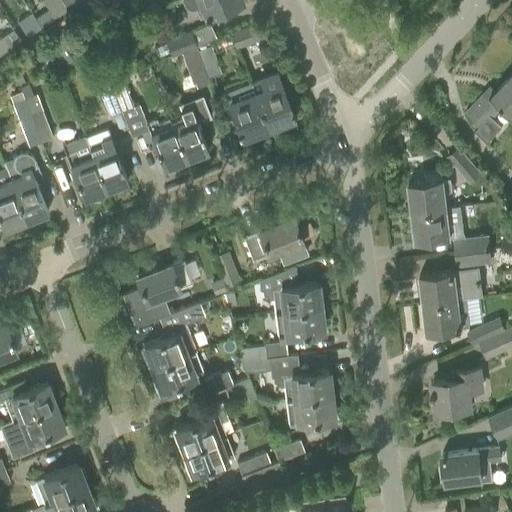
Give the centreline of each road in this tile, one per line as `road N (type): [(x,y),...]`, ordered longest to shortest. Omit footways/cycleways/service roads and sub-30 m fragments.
road 1 (residential): [(391,511),(350,139)]
road 2 (residential): [(38,264),(350,139)]
road 3 (residential): [(133,511),(38,264)]
road 4 (residential): [(350,139),(483,0)]
road 5 (residential): [(350,139),(299,16)]
